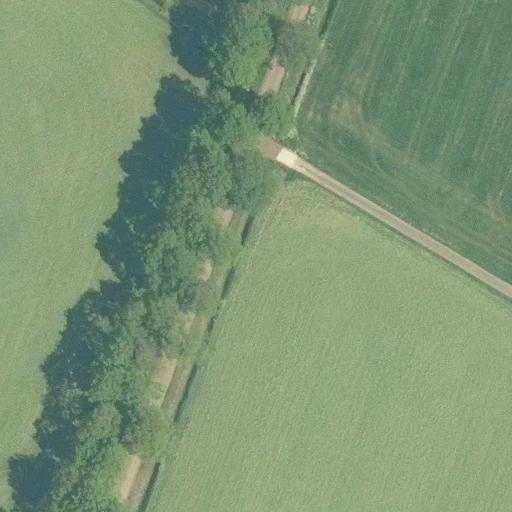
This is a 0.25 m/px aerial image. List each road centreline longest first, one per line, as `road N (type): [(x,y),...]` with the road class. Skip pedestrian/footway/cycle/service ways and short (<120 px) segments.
road 1 (track): [(110,511),(302,0)]
road 2 (track): [(250,138),(511,295)]
